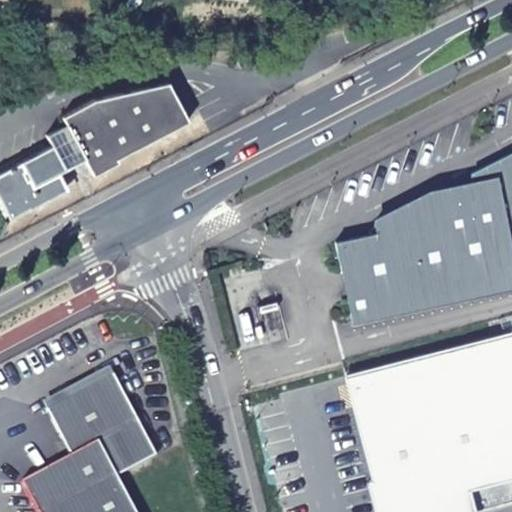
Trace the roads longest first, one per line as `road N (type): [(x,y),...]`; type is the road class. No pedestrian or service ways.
road 1 (primary): [(511,3),(127,199)]
road 2 (primary): [(144,232),(511,41)]
road 3 (residential): [(234,511),(188,318),(144,232)]
road 4 (primary): [(0,306),(144,232)]
road 5 (primary): [(127,199),(0,265)]
